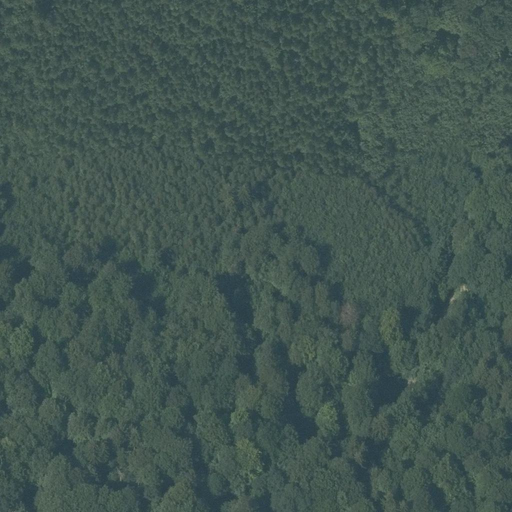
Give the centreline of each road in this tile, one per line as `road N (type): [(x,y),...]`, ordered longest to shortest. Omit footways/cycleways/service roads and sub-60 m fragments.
road 1 (track): [(0,489),(66,468),(131,418),(230,399),(333,366),(412,273),(511,230)]
road 2 (track): [(511,248),(456,297),(383,410),(226,511)]
